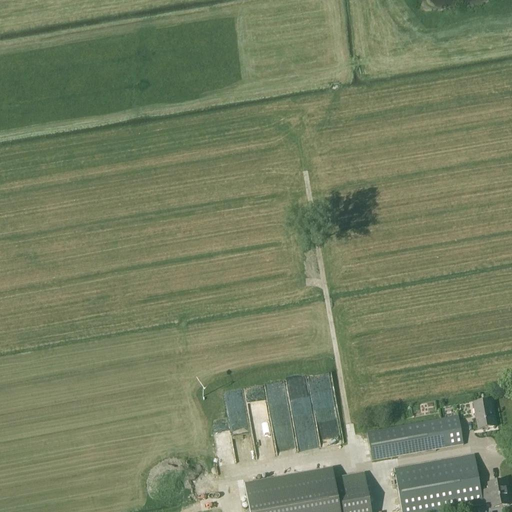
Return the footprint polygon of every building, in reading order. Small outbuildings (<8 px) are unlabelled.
[(241,389),(224,392),(237,463),(254,460),(241,389)] [(490,402),(473,405),(478,431),(495,428),(490,402)] [(371,462),(462,446),(457,418),(366,434),(371,462)] [(300,453),(317,449),(316,441),(315,441),(313,432),(296,435),(300,453)] [(474,456),(395,470),(402,511),(444,511),(482,505),(482,504),(491,503),(492,509),(509,506),(505,482),(487,485),(488,491),(480,492),(474,456)] [(332,471),(244,486),(248,511),(369,511),(363,476),(334,481),(332,471)]
